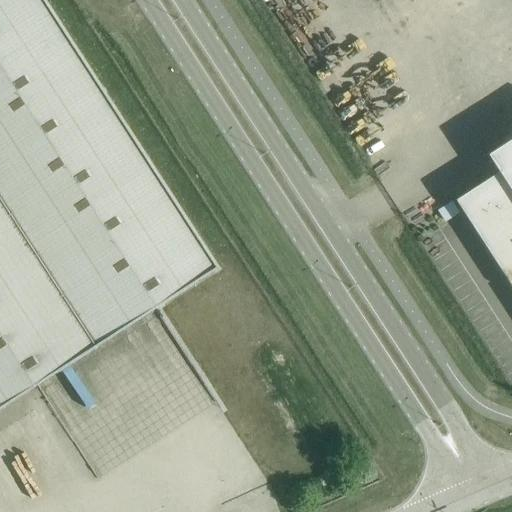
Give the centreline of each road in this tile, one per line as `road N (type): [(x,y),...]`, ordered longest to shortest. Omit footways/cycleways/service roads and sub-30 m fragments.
road 1 (unclassified): [(149,0),(427,429),(457,454)]
road 2 (unclassified): [(457,454),(449,413),(182,0)]
